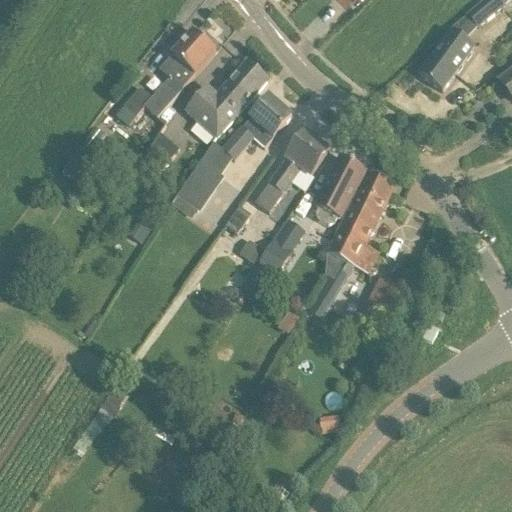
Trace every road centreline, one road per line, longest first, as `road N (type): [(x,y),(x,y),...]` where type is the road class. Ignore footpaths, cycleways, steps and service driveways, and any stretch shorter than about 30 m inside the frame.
road 1 (tertiary): [(511,308),(424,170),(312,78),(241,0)]
road 2 (unclassified): [(322,511),(391,419),(437,382),(511,341)]
